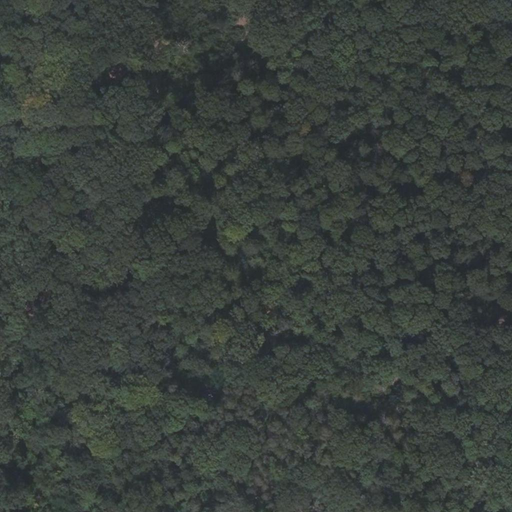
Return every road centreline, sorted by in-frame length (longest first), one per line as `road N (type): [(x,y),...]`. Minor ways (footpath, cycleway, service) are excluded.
road 1 (track): [(511,287),(415,349),(260,504)]
road 2 (track): [(282,30),(387,55),(463,88),(511,159)]
road 3 (track): [(174,135),(246,85),(282,30)]
